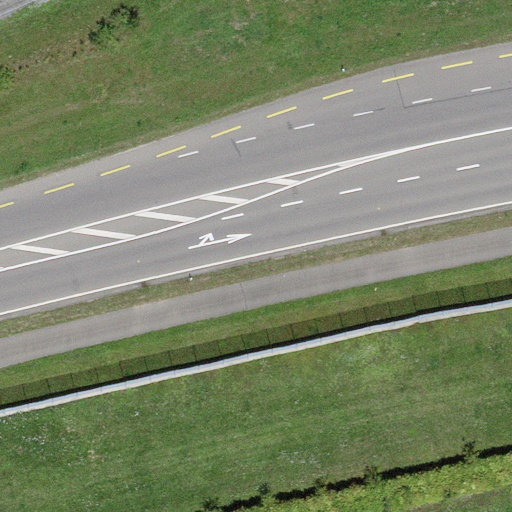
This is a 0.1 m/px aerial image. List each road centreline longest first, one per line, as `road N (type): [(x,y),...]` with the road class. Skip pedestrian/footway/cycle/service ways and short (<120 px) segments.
road 1 (primary): [(511,146),(309,185),(0,260)]
road 2 (track): [(511,257),(233,306),(0,367)]
